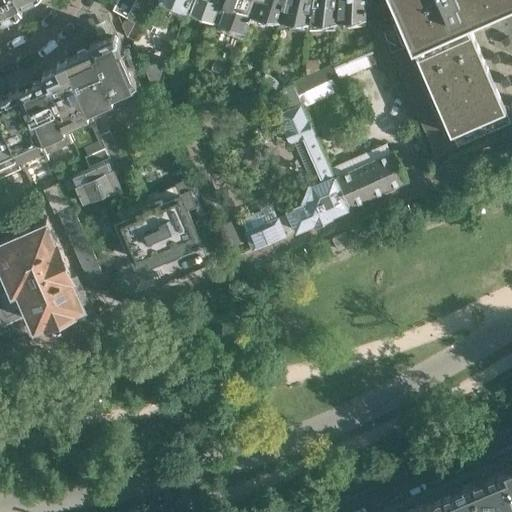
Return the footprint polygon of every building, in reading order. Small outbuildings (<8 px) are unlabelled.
[(23,8),(21,3),(19,0),(0,0),(0,18),(4,17),(4,18),(14,14),(23,8)] [(117,0),(114,6),(128,14),(135,0),(117,0)] [(218,12),(222,0),(189,0),(189,1),(218,12)] [(280,14),(283,0),(222,0),(218,12),(248,24),(252,10),(280,14)] [(310,16),(312,0),(283,0),(280,14),(310,16)] [(337,15),(338,0),(312,0),(310,16),(337,15)] [(367,12),(366,0),(338,0),(337,15),(367,12)] [(511,0),(366,0),(367,12),(435,168),(511,134),(511,0)] [(138,79),(125,50),(118,35),(113,33),(99,39),(99,40),(90,43),(92,47),(75,54),(67,58),(88,106),(114,94),(113,91),(138,79)] [(334,82),(376,64),(370,50),(295,82),(302,99),(306,107),(338,92),(334,82)] [(88,106),(67,58),(67,57),(58,62),(59,66),(42,73),(44,77),(63,120),(89,108),(88,106)] [(63,120),(44,77),(36,81),(36,80),(19,88),(19,89),(43,143),(44,145),(69,133),(63,120)] [(43,143),(19,89),(18,89),(18,88),(18,89),(18,88),(10,91),(10,92),(0,96),(0,114),(18,154),(31,148),(34,150),(39,148),(40,144),(43,143)] [(313,123),(306,107),(302,99),(276,111),(287,135),(289,140),(294,138),(314,184),(311,190),(308,189),(303,199),(306,201),(305,204),(289,210),(297,228),(315,221),(331,215),(331,214),(348,206),(335,177),(313,123)] [(0,161),(18,154),(0,114),(0,161)] [(124,154),(113,128),(100,133),(112,159),(117,157),(124,154)] [(176,156),(168,138),(157,143),(165,161),(176,156)] [(408,180),(395,150),(375,159),(388,189),(408,180)] [(388,189),(375,159),(355,168),(368,197),(388,189)] [(118,186),(111,170),(106,161),(71,177),(82,202),(118,186)] [(368,197),(355,168),(335,177),(348,206),(368,197)] [(73,203),(62,179),(42,187),(53,212),(73,203)] [(198,233),(180,192),(162,200),(159,194),(133,206),(135,212),(120,218),(137,259),(148,254),(150,259),(190,242),(188,237),(198,233)] [(82,298),(70,272),(72,271),(57,236),(55,237),(47,218),(18,231),(8,208),(0,212),(0,305),(1,305),(6,315),(23,307),(31,303),(37,317),(82,298)] [(285,233),(279,219),(278,220),(274,213),(249,224),(252,231),(248,233),(254,247),(285,233)] [(351,243),(346,231),(332,237),(337,249),(351,243)] [(108,286),(102,271),(89,277),(95,292),(108,286)] [(511,463),(495,470),(511,509),(511,463)] [(511,511),(511,509),(495,470),(469,481),(481,511),(511,511)] [(481,511),(469,481),(442,493),(449,511),(481,511)] [(449,511),(442,493),(414,505),(414,506),(416,511),(449,511)]
